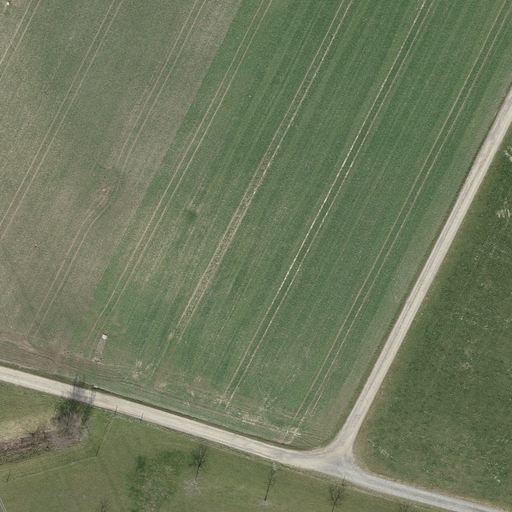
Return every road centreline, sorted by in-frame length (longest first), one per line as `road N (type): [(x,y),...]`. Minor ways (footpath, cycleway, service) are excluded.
road 1 (track): [(480,511),(0,373)]
road 2 (track): [(328,466),(511,102)]
